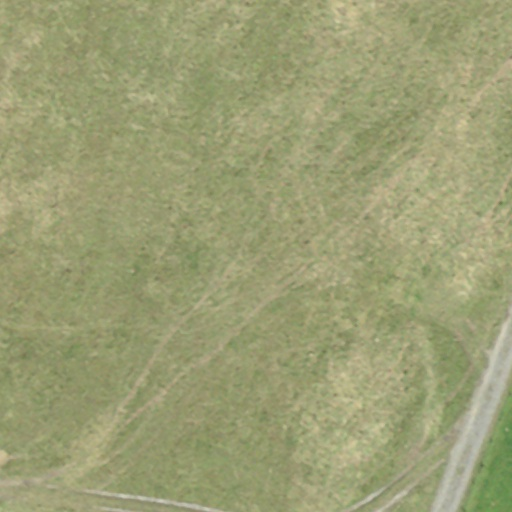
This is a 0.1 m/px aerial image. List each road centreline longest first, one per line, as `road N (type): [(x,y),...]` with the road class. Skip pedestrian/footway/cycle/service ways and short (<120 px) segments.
road 1 (track): [(448,511),(511,329)]
road 2 (track): [(0,487),(174,511)]
road 3 (track): [(363,511),(450,442),(472,437)]
